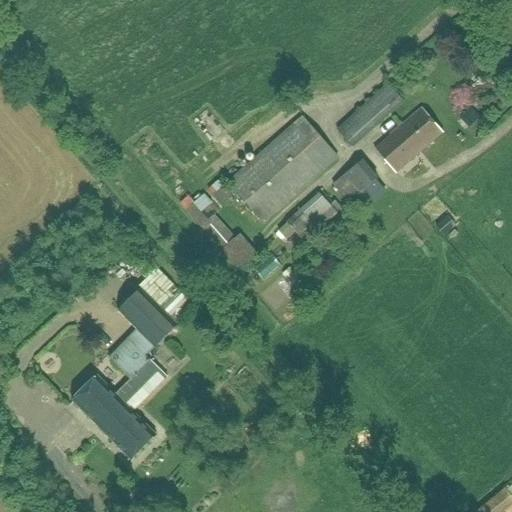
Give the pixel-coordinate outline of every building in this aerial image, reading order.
[(352,149),(403,103),(388,86),(337,132),(352,149)] [(395,175),(442,134),(422,110),(374,151),(395,175)] [(263,224),(337,160),(302,120),(228,185),(263,224)] [(377,178),(362,160),(333,185),(348,203),(377,178)] [(222,207),(232,198),(218,182),(208,191),(222,207)] [(320,194),(287,223),(278,231),(286,241),(295,232),(304,242),(337,213),(320,194)] [(244,261),(255,250),(239,233),(227,244),(244,261)] [(123,277),(145,267),(137,251),(115,262),(123,277)] [(269,277),(283,261),(274,253),(260,269),(269,277)] [(139,333),(111,361),(131,381),(132,382),(133,380),(151,362),(151,361),(147,358),(155,349),(155,350),(178,327),(142,290),(119,313),(139,333)] [(131,381),(115,396),(119,400),(132,413),(168,378),(151,361),(151,362),(133,380),(132,382),(131,381)] [(72,402),(94,424),(119,400),(115,396),(97,377),(72,402)] [(119,400),(94,424),(131,461),(156,437),(132,413),(119,400)] [(511,498),(505,490),(477,511),(504,511),(509,508),(511,511),(511,498)]
